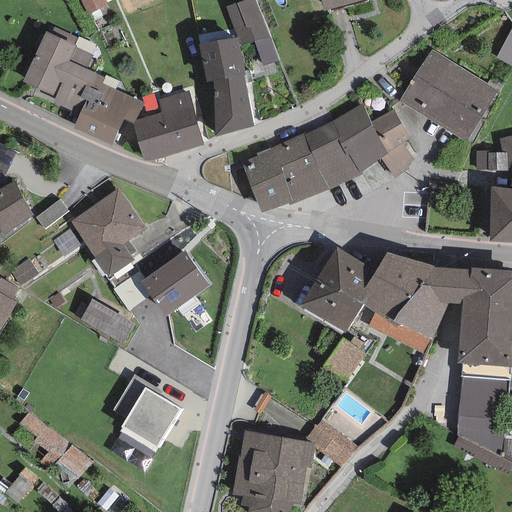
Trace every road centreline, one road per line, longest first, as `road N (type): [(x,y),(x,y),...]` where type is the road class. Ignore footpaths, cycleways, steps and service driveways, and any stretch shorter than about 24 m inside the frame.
road 1 (residential): [(431,28),(296,124),(230,144),(184,170),(173,186)]
road 2 (residential): [(197,511),(264,223)]
road 3 (residential): [(264,223),(511,253)]
road 4 (residential): [(318,511),(419,405),(452,316)]
road 5 (residential): [(173,186),(0,106)]
